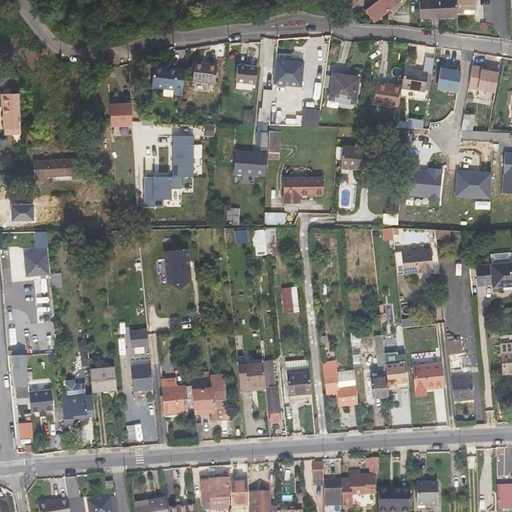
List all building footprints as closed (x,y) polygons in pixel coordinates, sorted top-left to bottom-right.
[(386,16),(384,13),(397,3),(394,0),(378,0),(365,10),(373,21),(379,17),(381,19),(386,16)] [(418,0),(419,18),(457,16),(456,0),(418,0)] [(456,0),(457,9),(476,8),(475,0),(456,0)] [(434,54),(426,52),(423,71),(431,72),(434,54)] [(286,60),(275,59),(273,84),(302,86),(304,61),(302,59),(293,58),(290,60),(286,60)] [(192,81),(215,84),(217,65),(194,63),(192,81)] [(236,80),(252,82),(255,82),(257,67),(237,65),(236,80)] [(490,71),(481,69),(482,66),(472,65),(468,87),(495,92),(499,73),(490,71)] [(178,70),(154,67),(152,88),(176,91),(175,95),(183,96),(186,71),(178,70)] [(424,91),(427,72),(423,71),(404,68),(401,86),(401,88),(424,91)] [(441,68),(437,89),(458,92),(461,71),(441,68)] [(331,90),(333,75),(326,74),(323,89),(331,90)] [(353,103),(357,78),(333,74),(333,75),(331,90),(329,99),(353,103)] [(236,88),(251,90),(252,82),(236,80),(236,88)] [(377,83),(374,103),(398,107),(401,88),(401,86),(377,83)] [(262,108),(260,108),(259,119),(268,120),(269,120),(272,90),(264,89),(262,108)] [(19,92),(3,93),(4,128),(20,127),(19,92)] [(131,101),(123,101),(123,104),(109,104),(110,126),(132,125),(131,101)] [(420,126),(423,108),(415,107),(411,124),(420,126)] [(244,108),(244,116),(253,116),(253,108),(244,108)] [(320,112),(303,110),(301,125),(318,125),(320,112)] [(472,115),(464,115),(464,129),(471,130),(472,115)] [(268,120),(259,119),(258,131),(262,131),(266,132),(268,120)] [(280,152),(281,131),(270,131),(269,151),(280,152)] [(144,177),(144,207),(163,207),(163,200),(171,200),(171,190),(182,190),(182,178),(189,178),(190,138),(169,137),(168,178),(144,177)] [(369,170),(371,149),(344,146),(341,167),(369,170)] [(511,193),(511,152),(505,152),(502,193),(511,193)] [(260,158),(235,156),(234,178),(265,180),(266,158),(260,158)] [(73,158),(34,161),(35,176),(74,174),(73,158)] [(411,169),(409,196),(440,199),(443,170),(427,168),(427,170),(411,169)] [(490,200),(492,172),(456,170),(455,197),(490,200)] [(323,194),(323,178),(284,178),(284,201),(299,201),(299,194),(323,194)] [(106,201),(104,179),(90,180),(91,202),(106,201)] [(34,204),(11,205),(12,221),(34,221),(34,204)] [(102,217),(101,207),(91,208),(92,218),(102,217)] [(286,223),(286,211),(266,212),(266,223),(286,223)] [(268,261),(276,260),(273,227),(264,227),(268,261)] [(237,242),(249,241),(248,228),(236,229),(237,242)] [(451,241),(450,231),(436,230),(437,240),(451,241)] [(37,232),(38,248),(48,247),(47,231),(37,232)] [(404,244),(394,245),(395,253),(397,273),(432,270),(431,249),(409,251),(409,248),(404,244)] [(187,249),(165,251),(166,269),(169,268),(170,282),(180,286),(188,281),(187,267),(189,267),(187,249)] [(50,273),(49,251),(27,253),(29,274),(50,273)] [(511,285),(511,262),(511,263),(510,253),(490,255),(491,264),(475,266),(477,286),(492,285),(492,288),(511,285)] [(298,311),(296,287),(289,288),(292,312),(298,311)] [(284,312),(292,312),(289,288),(282,288),(284,312)] [(385,367),(384,357),(382,335),(381,326),(374,326),(378,367),(385,367)] [(131,330),(133,348),(149,346),(147,329),(131,330)] [(452,335),(450,335),(446,335),(448,353),(459,352),(458,339),(453,338),(452,335)] [(361,363),(359,343),(351,344),(353,363),(361,363)] [(511,343),(500,344),(501,352),(511,350),(511,343)] [(511,372),(511,350),(501,352),(503,373),(511,372)] [(81,352),(82,367),(90,366),(88,351),(81,352)] [(26,354),(14,355),(17,385),(28,384),(26,355),(26,354)] [(385,367),(385,369),(388,392),(396,391),(395,386),(408,385),(405,360),(398,361),(398,356),(384,357),(385,367)] [(308,359),(286,361),(287,374),(309,372),(308,359)] [(268,363),(268,360),(262,360),(262,362),(264,379),(271,378),(269,363),(268,363)] [(337,378),(335,361),(322,362),(326,393),(338,391),(340,405),(342,405),(340,388),(338,388),(337,378)] [(237,365),(240,386),(265,384),(264,379),(262,362),(237,365)] [(441,363),(413,366),(416,392),(426,391),(426,387),(443,385),(441,363)] [(153,389),(150,364),(131,366),(133,390),(153,389)] [(90,369),(92,391),(116,388),(114,367),(90,369)] [(385,369),(370,371),(372,393),(381,392),(381,395),(388,394),(388,392),(385,369)] [(289,394),(298,393),(311,392),(309,372),(287,374),(289,394)] [(228,417),(223,374),(210,375),(211,377),(215,419),(228,417)] [(355,376),(337,378),(338,388),(340,388),(356,386),(355,376)] [(472,398),(470,376),(451,377),(453,400),(460,399),(460,397),(464,397),(465,399),(472,398)] [(211,411),(212,419),(215,419),(211,377),(191,379),(192,385),(195,413),(211,411)] [(176,378),(162,379),(165,412),(188,410),(185,386),(177,386),(176,378)] [(195,413),(192,385),(185,386),(188,410),(188,413),(195,413)] [(281,416),(277,386),(267,386),(270,417),(281,416)] [(357,403),(356,386),(340,388),(342,405),(357,403)] [(53,408),(52,388),(29,390),(31,410),(39,410),(45,409),(53,408)] [(88,416),(86,394),(65,396),(61,396),(64,425),(74,424),(74,422),(78,421),(88,416)] [(94,415),(92,394),(86,394),(88,416),(94,415)] [(31,421),(19,422),(20,437),(32,437),(31,421)] [(370,466),(370,472),(380,472),(380,458),(366,457),(366,466),(370,466)] [(313,463),(313,484),(323,484),(323,479),(323,463),(313,463)] [(352,494),(374,493),(374,475),(357,475),(357,471),(349,472),(350,478),(341,479),(342,507),(352,507),(352,494)] [(255,491),(255,475),(247,475),(247,481),(248,498),(248,505),(248,511),(274,511),(275,504),(269,504),(268,490),(255,491)] [(208,480),(208,477),(201,477),(202,498),(209,498),(209,511),(230,510),(228,479),(221,479),(221,476),(215,476),(215,480),(208,480)] [(107,488),(115,487),(113,479),(105,480),(107,488)] [(324,504),(324,505),(341,505),(341,479),(323,479),(323,484),(324,504)] [(230,481),(231,505),(248,505),(248,498),(247,481),(230,481)] [(438,505),(438,483),(416,483),(416,505),(438,505)] [(511,485),(497,486),(497,511),(502,511),(502,508),(511,508),(511,485)] [(379,489),(378,511),(410,511),(410,489),(379,489)] [(136,506),(137,511),(167,511),(164,498),(149,500),(148,504),(136,506)] [(39,504),(40,511),(70,511),(68,499),(39,504)] [(98,503),(98,501),(89,503),(90,511),(118,511),(116,499),(102,501),(102,502),(98,503)]
